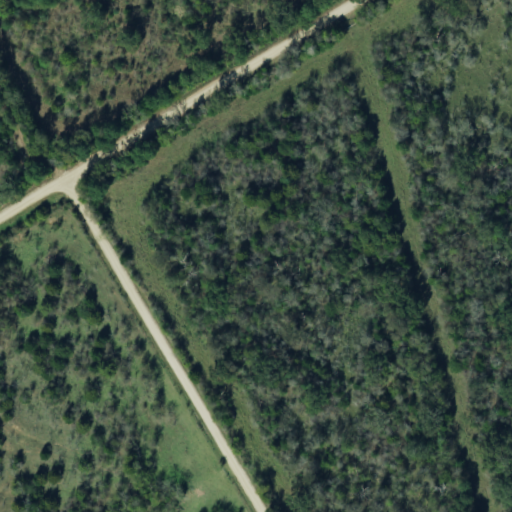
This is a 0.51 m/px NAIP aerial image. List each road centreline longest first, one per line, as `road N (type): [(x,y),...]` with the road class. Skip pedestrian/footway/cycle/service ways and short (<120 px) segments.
road 1 (residential): [(0,221),(366,0)]
road 2 (residential): [(271,511),(72,180)]
